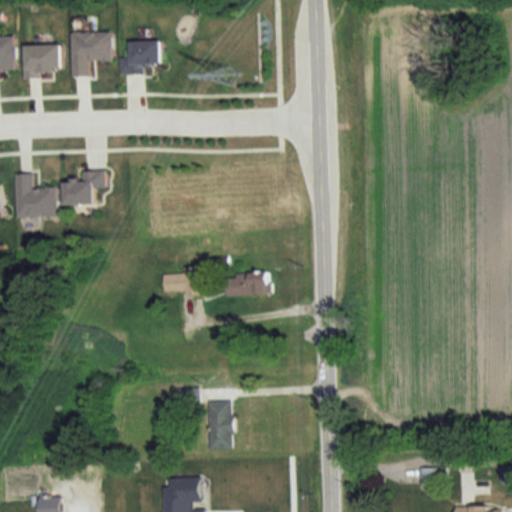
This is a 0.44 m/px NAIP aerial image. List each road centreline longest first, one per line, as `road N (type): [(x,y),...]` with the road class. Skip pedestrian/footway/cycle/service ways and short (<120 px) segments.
road 1 (tertiary): [(313,0),(328,511)]
road 2 (residential): [(317,129),(0,125)]
